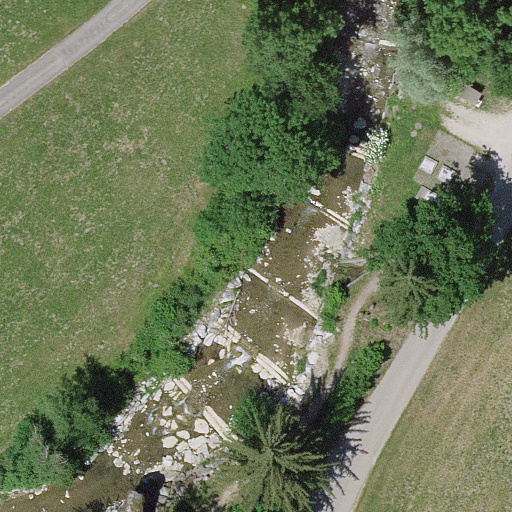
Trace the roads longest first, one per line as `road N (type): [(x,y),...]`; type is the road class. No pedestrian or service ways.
road 1 (residential): [(338,511),(511,212)]
road 2 (residential): [(0,115),(152,0)]
